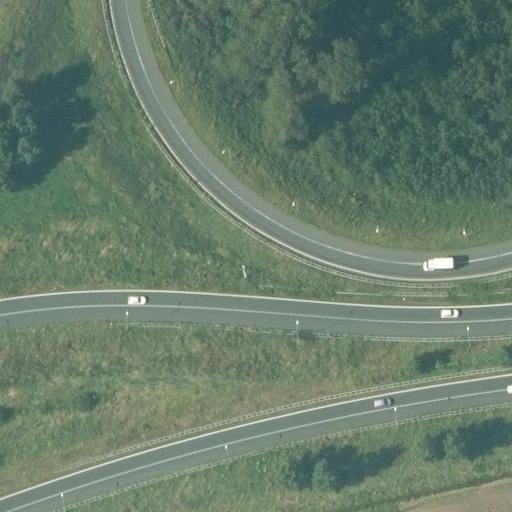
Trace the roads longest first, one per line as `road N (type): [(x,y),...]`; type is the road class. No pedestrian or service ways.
road 1 (motorway): [(511,261),(391,272),(273,231),(200,175),(167,135),(136,79),(116,0)]
road 2 (motorway): [(0,509),(256,431),(375,402),(511,382)]
road 3 (motorway): [(0,307),(87,298),(384,314),(511,311)]
